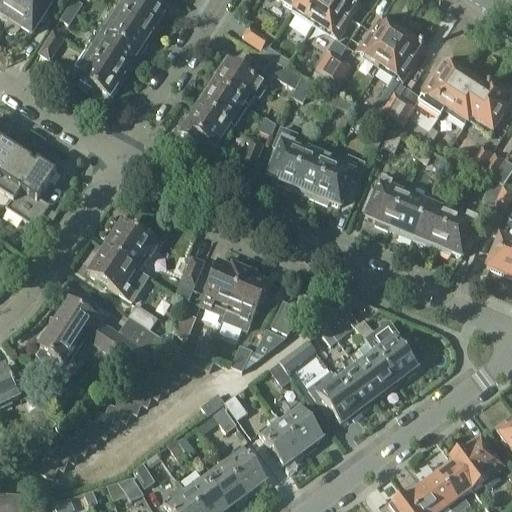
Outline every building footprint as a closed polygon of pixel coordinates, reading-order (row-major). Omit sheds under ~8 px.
[(0,0),(0,20),(6,25),(21,0),(0,0)] [(21,0),(6,25),(6,26),(5,27),(5,29),(6,31),(6,32),(7,33),(8,34),(8,35),(9,35),(10,36),(12,36),(14,36),(16,35),(17,34),(18,33),(20,30),(31,37),(39,24),(41,24),(46,16),(45,16),(54,0),(21,0)] [(127,0),(118,14),(150,36),(165,13),(163,12),(165,9),(154,2),(152,5),(144,0),(127,0)] [(273,0),(294,13),(302,0),(273,0)] [(302,0),(294,13),(316,27),(333,0),(302,0)] [(333,0),(316,27),(338,41),(358,9),(346,2),(342,3),(338,0),(337,0),(333,0)] [(73,2),(67,12),(75,17),(81,7),(73,2)] [(67,12),(61,23),(68,28),(75,17),(67,12)] [(118,14),(103,36),(140,60),(149,46),(145,44),(150,36),(118,14)] [(358,54),(381,69),(397,45),(402,37),(401,37),(400,36),(399,36),(398,36),(397,36),(397,37),(396,38),(392,35),(392,30),(380,23),(358,54)] [(264,60),(270,51),(276,41),(268,36),(265,40),(251,31),(250,32),(249,31),(243,40),(245,41),(244,42),(261,53),(259,58),(264,60)] [(39,57),(49,64),(64,41),(53,34),(39,57)] [(103,36),(88,58),(122,80),(128,71),(131,73),(140,60),(103,36)] [(403,38),(402,37),(397,45),(381,69),(403,83),(423,52),(412,44),(407,45),(403,42),(404,41),(404,40),(403,39),(403,38)] [(264,60),(269,64),(284,72),(289,63),(270,51),(264,60)] [(327,81),(339,62),(328,54),(309,82),(321,90),(327,81)] [(108,102),(122,80),(88,58),(74,79),(94,93),(92,96),(103,103),(106,100),(108,102)] [(350,69),(339,62),(327,81),(338,87),(350,69)] [(219,74),(212,84),(215,86),(214,88),(247,110),(255,98),(259,100),(265,90),(272,81),(294,94),(300,81),(284,72),(269,64),(262,75),(254,70),(248,79),(243,76),(244,74),(236,69),(234,71),(228,66),(222,75),(219,74)] [(439,121),(442,117),(467,79),(444,64),(420,101),(410,95),(393,122),(403,128),(417,107),(439,121)] [(464,128),(465,129),(491,89),(490,88),(488,90),(487,89),(485,91),(467,79),(442,117),(463,130),(464,128)] [(313,87),(300,81),(294,94),(290,100),(304,107),(313,87)] [(393,122),(410,95),(392,83),(375,110),(370,118),(386,126),(389,120),(393,122)] [(200,108),(200,109),(233,131),(247,110),(214,88),(208,97),(205,95),(197,106),(200,108)] [(502,95),(491,89),(465,129),(468,131),(471,127),(489,139),(507,112),(508,113),(511,107),(511,92),(506,88),(502,95)] [(342,102),(332,96),(327,108),(337,113),(342,102)] [(180,138),(196,149),(201,142),(219,153),(233,131),(200,109),(193,119),(190,117),(183,128),(186,130),(180,138)] [(276,129),(265,122),(259,134),(272,139),(276,129)] [(384,130),(372,124),(362,144),(378,151),(385,133),(384,130)] [(432,132),(425,141),(432,146),(438,136),(432,132)] [(391,133),(389,134),(381,153),(395,158),(402,139),(391,133)] [(291,189),(292,190),(308,153),(293,147),(296,141),(279,134),(276,140),(283,143),(276,162),(274,161),(270,170),(272,171),(268,180),(278,184),(277,187),(289,192),(291,189)] [(0,180),(18,151),(2,141),(1,143),(0,142),(0,180)] [(253,174),(263,149),(251,144),(240,169),(253,174)] [(432,156),(422,150),(417,164),(427,168),(432,156)] [(0,180),(0,197),(11,205),(37,166),(33,164),(34,162),(18,151),(0,180)] [(482,178),(483,175),(494,160),(481,152),(469,170),(482,178)] [(301,197),(315,203),(332,163),(308,153),(292,190),(303,194),(301,197)] [(483,175),(492,181),(502,190),(511,175),(511,168),(504,164),(503,165),(494,160),(483,175)] [(345,168),(332,163),(315,203),(327,208),(329,205),(340,210),(343,201),(345,201),(348,193),(347,193),(351,184),(356,186),(364,167),(348,161),(345,168)] [(58,174),(39,162),(37,166),(11,205),(6,213),(35,232),(50,210),(39,203),(41,199),(43,195),(44,196),(58,174)] [(456,181),(465,185),(471,171),(462,167),(456,181)] [(389,230),(391,231),(407,193),(391,187),(393,183),(384,179),(373,203),(371,203),(368,210),(370,211),(366,220),(377,225),(375,228),(388,233),(389,230)] [(504,191),(502,190),(492,181),(481,205),(494,210),(495,209),(496,210),(504,191)] [(511,200),(511,194),(504,191),(496,210),(507,214),(511,200)] [(399,238),(413,244),(430,203),(407,193),(391,231),(400,235),(399,238)] [(427,246),(438,251),(453,213),(430,203),(413,244),(425,249),(427,246)] [(453,213),(438,251),(436,254),(449,259),(450,256),(461,261),(465,250),(467,251),(470,243),(469,243),(479,219),(469,215),(467,219),(453,213)] [(113,241),(105,252),(140,275),(158,247),(154,244),(153,240),(147,236),(143,237),(139,234),(137,238),(121,227),(120,229),(116,230),(112,236),(113,241)] [(511,245),(499,241),(487,272),(511,282),(511,245)] [(105,252),(104,255),(100,255),(96,261),(97,265),(89,278),(98,284),(97,285),(104,290),(105,288),(134,307),(141,295),(131,289),(140,275),(105,252)] [(194,289),(203,266),(192,261),(182,284),(194,289)] [(211,286),(201,310),(211,314),(210,316),(224,322),(227,316),(244,275),(229,269),(228,272),(218,268),(214,278),(213,277),(209,285),(211,286)] [(224,322),(222,326),(246,336),(249,330),(259,306),(260,307),(264,299),(262,298),(266,288),(257,284),(258,281),(244,275),(227,316),(224,322)] [(296,307),(313,316),(318,305),(301,296),(296,307)] [(143,375),(155,356),(165,341),(151,333),(130,320),(118,340),(93,324),(94,323),(70,307),(56,327),(50,326),(50,322),(48,335),(49,335),(50,336),(39,353),(40,353),(36,359),(35,359),(46,377),(55,362),(63,368),(78,345),(88,352),(92,346),(123,367),(125,363),(143,375)] [(283,308),(271,332),(286,339),(298,316),(283,308)] [(158,322),(137,309),(130,320),(151,333),(158,322)] [(183,319),(175,339),(187,344),(195,324),(183,319)] [(334,331),(329,334),(338,345),(344,340),(341,336),(351,329),(343,319),(331,327),(334,331)] [(364,324),(355,332),(369,350),(398,386),(406,379),(408,381),(416,375),(414,373),(420,368),(412,358),(409,360),(397,344),(401,341),(389,325),(373,337),(364,324)] [(330,351),(338,345),(329,334),(322,340),(330,351)] [(173,359),(194,368),(200,370),(209,374),(213,364),(195,356),(178,348),(173,359)] [(360,359),(352,365),(357,372),(378,400),(387,394),(389,395),(397,389),(396,387),(398,386),(369,350),(359,358),(360,359)] [(240,351),(231,372),(243,377),(252,355),(240,351)] [(194,368),(173,359),(171,358),(167,368),(183,375),(190,378),(194,368)] [(289,360),(279,367),(291,384),(301,376),(289,360)] [(152,374),(151,374),(173,384),(179,386),(183,375),(167,368),(156,364),(152,374)] [(291,384),(279,367),(268,376),(281,393),(291,384)] [(0,409),(20,400),(5,370),(0,372),(0,409)] [(357,372),(339,385),(362,416),(370,410),(368,408),(378,400),(357,372)] [(168,394),(173,384),(151,374),(147,385),(162,392),(168,394)] [(332,376),(308,393),(317,405),(317,406),(326,418),(327,418),(329,421),(332,418),(340,429),(350,421),(352,423),(362,416),(339,385),(332,376)] [(141,382),(136,393),(152,400),(158,402),(162,392),(147,385),(141,382)] [(152,400),(136,393),(130,391),(125,401),(141,408),(147,411),(152,400)] [(200,412),(206,420),(207,421),(225,407),(218,398),(200,412)] [(120,399),(115,409),(131,416),(137,419),(141,408),(125,401),(120,399)] [(237,428),(238,427),(248,419),(235,403),(224,411),(237,428)] [(131,416),(115,409),(109,407),(105,417),(120,424),(126,427),(131,416)] [(54,430),(52,425),(43,408),(31,415),(45,439),(50,436),(48,434),(54,430)] [(291,418),(281,426),(305,459),(316,451),(314,448),(322,442),(297,408),(289,415),(291,418)] [(223,414),(213,422),(225,439),(236,431),(223,414)] [(99,415),(94,425),(110,432),(116,435),(120,424),(105,417),(99,415)] [(511,421),(496,433),(511,455),(511,421)] [(110,432),(94,425),(88,423),(83,433),(99,440),(105,443),(110,432)] [(292,468),(305,459),(281,426),(269,435),(266,431),(258,438),(283,471),(290,466),(292,468)] [(78,431),(73,441),(89,448),(95,451),(99,440),(83,433),(78,431)] [(89,448),(73,441),(67,439),(62,449),(78,456),(84,459),(89,448)] [(495,476),(502,470),(480,440),(467,450),(466,449),(464,450),(487,481),(482,486),(487,493),(500,483),(495,476)] [(178,465),(186,459),(179,449),(174,443),(165,450),(178,465)] [(179,449),(186,459),(188,461),(195,455),(186,444),(179,449)] [(52,457),(68,464),(74,467),(78,456),(62,449),(57,447),(52,457)] [(464,450),(449,461),(472,493),(482,486),(487,481),(464,450)] [(235,459),(224,467),(249,501),(259,493),(257,491),(265,484),(240,451),(233,456),(235,459)] [(63,475),(68,464),(52,457),(46,455),(41,466),(57,472),(63,475)] [(452,467),(436,479),(460,511),(468,511),(471,510),(463,499),(472,493),(449,461),(449,462),(452,467)] [(41,466),(35,463),(31,474),(33,474),(42,478),(53,483),(57,472),(41,466)] [(237,510),(249,501),(224,467),(205,481),(227,511),(228,511),(235,507),(237,510)] [(155,488),(147,476),(143,470),(132,478),(144,496),(155,488)] [(460,511),(436,479),(422,490),(438,511),(460,511)] [(227,511),(205,481),(186,496),(198,511),(227,511)] [(132,482),(104,491),(112,508),(126,501),(128,506),(143,499),(132,482)] [(198,511),(186,496),(185,496),(181,490),(169,499),(171,503),(163,509),(165,511),(198,511)] [(438,511),(422,490),(406,502),(410,508),(413,511),(438,511)] [(28,511),(38,508),(51,503),(47,491),(41,493),(29,498),(28,511)] [(6,496),(0,500),(0,511),(9,511),(26,498),(6,496)] [(93,496),(83,499),(88,511),(98,509),(93,496)] [(26,498),(9,511),(28,511),(29,498),(26,498)] [(413,511),(410,508),(406,502),(404,500),(388,511),(413,511)] [(73,511),(70,503),(62,506),(64,511),(73,511)]
